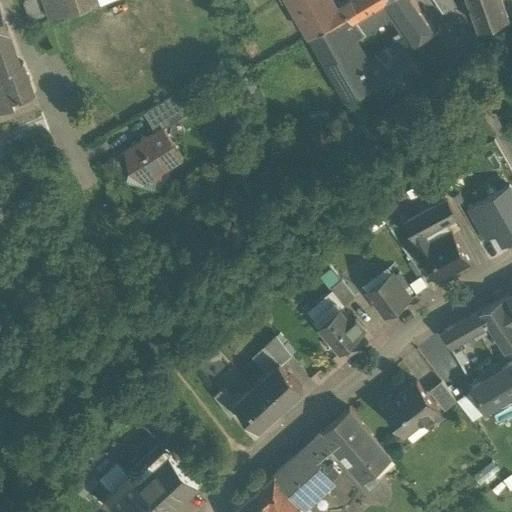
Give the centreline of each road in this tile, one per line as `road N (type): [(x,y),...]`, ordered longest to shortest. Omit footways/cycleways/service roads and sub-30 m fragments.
road 1 (residential): [(217,511),(228,485),(405,334),(511,271)]
road 2 (residential): [(1,0),(91,189)]
